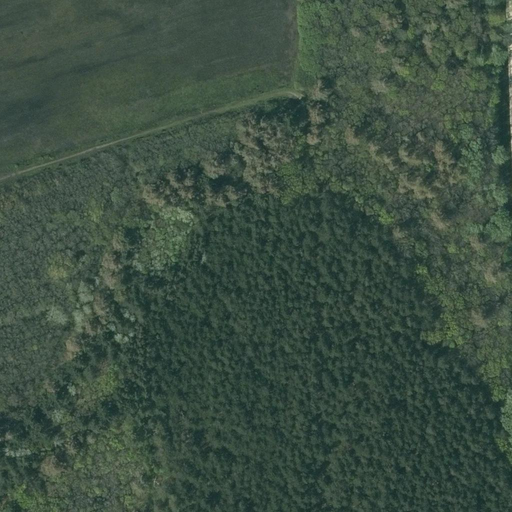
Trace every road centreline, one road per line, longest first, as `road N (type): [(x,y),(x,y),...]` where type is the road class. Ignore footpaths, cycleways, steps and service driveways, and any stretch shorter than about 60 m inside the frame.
road 1 (track): [(310,177),(298,102),(284,89),(0,173)]
road 2 (track): [(511,430),(377,205),(350,184),(310,177)]
road 3 (track): [(316,240),(210,511)]
road 4 (unknown): [(327,511),(316,240)]
road 5 (track): [(511,437),(320,306)]
